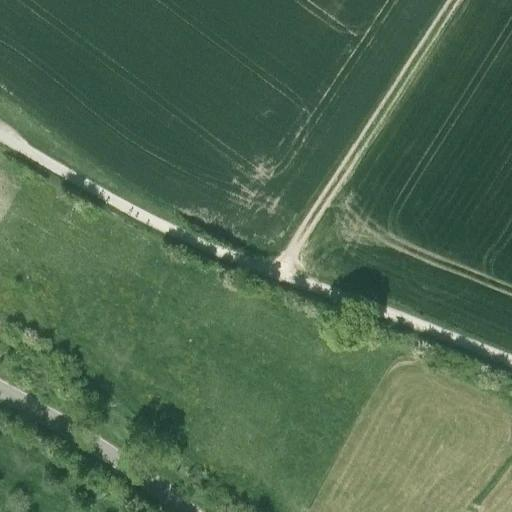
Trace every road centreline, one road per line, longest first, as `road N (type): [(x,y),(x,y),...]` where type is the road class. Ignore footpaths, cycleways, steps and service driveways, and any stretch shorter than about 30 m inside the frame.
road 1 (unclassified): [(511,355),(139,203),(0,119)]
road 2 (track): [(278,261),(444,0)]
road 3 (unclassified): [(193,511),(144,472),(0,387)]
